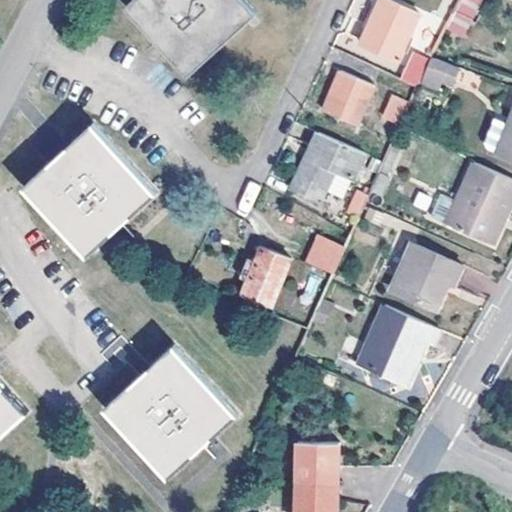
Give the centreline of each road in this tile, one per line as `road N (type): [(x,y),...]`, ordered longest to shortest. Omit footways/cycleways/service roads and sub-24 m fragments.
road 1 (residential): [(19,57),(152,112),(212,185),(231,190),(263,171),(337,0)]
road 2 (residential): [(433,442),(511,309)]
